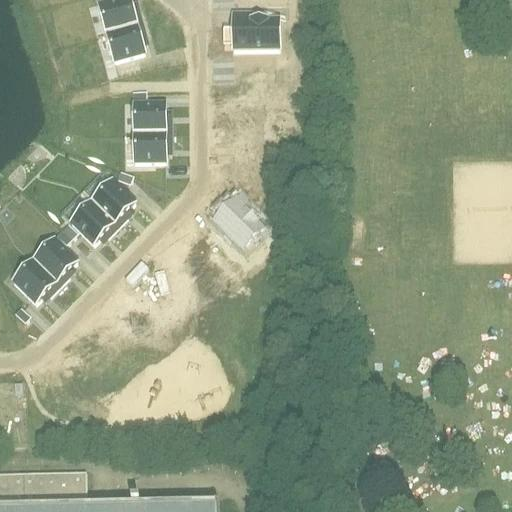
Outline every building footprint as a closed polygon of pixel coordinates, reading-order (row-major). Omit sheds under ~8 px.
[(97,0),(116,65),(147,56),(131,0),(97,0)] [(281,19),(233,19),(233,58),(281,58),(281,19)] [(170,167),(168,103),(129,104),(131,168),(170,167)] [(95,253),(140,208),(116,185),(72,230),(95,253)] [(241,200),(213,228),(246,261),(273,233),(241,200)] [(38,312),(83,267),(59,243),(14,288),(38,312)] [(0,511),(217,511),(218,511),(208,511),(88,511),(87,478),(0,479),(0,511)]
